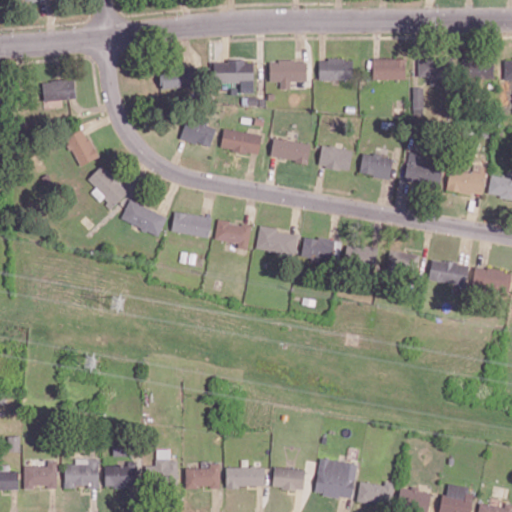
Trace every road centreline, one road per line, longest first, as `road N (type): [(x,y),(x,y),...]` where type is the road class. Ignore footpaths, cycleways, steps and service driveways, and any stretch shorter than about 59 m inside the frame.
road 1 (tertiary): [(511,18),(249,20),(0,45)]
road 2 (residential): [(106,34),(117,113),(142,151),(169,170),(511,234)]
